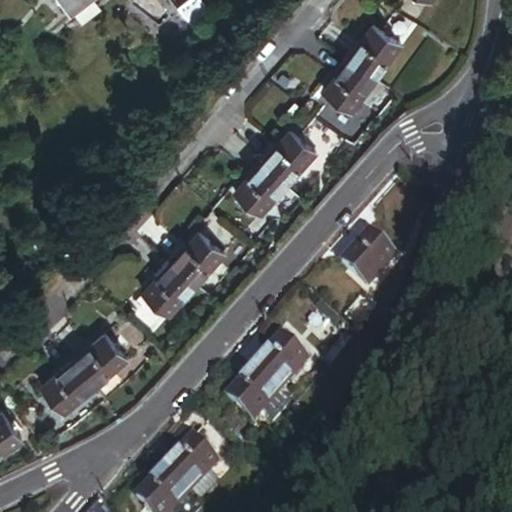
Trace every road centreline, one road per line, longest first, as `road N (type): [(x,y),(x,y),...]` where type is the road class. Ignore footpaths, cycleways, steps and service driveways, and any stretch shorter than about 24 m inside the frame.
road 1 (residential): [(465,117),(391,147),(122,450)]
road 2 (residential): [(0,353),(318,0)]
road 3 (residential): [(465,117),(462,175),(402,345),(307,511)]
road 4 (residential): [(0,500),(89,455),(122,450)]
road 5 (residential): [(499,0),(492,53),(465,117)]
